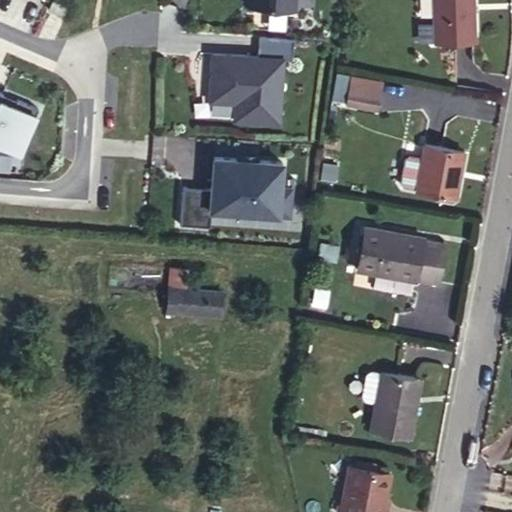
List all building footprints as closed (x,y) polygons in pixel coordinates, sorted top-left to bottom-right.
[(247,0),(247,13),(299,16),(299,0),(247,0)] [(432,0),(434,42),(474,41),(472,0),(432,0)] [(233,108),(232,125),(284,128),(288,41),(258,39),(257,56),(210,53),(207,107),(233,108)] [(388,96),(357,91),(354,106),(385,111),(388,96)] [(0,152),(21,161),(38,119),(0,103),(0,97),(2,93),(0,92),(0,152)] [(424,144),(416,190),(455,197),(464,151),(424,144)] [(182,218),(281,224),(285,155),(214,151),(212,189),(184,188),(182,218)] [(418,160),(404,159),(401,179),(416,181),(418,160)] [(422,237),(364,226),(356,269),(414,280),(415,277),(438,282),(445,243),(422,239),(422,237)] [(187,268),(170,267),(167,310),(220,314),(222,291),(186,288),(187,268)] [(409,436),(419,378),(381,371),(370,429),(409,436)] [(386,511),(388,505),(384,504),(386,496),(390,472),(348,464),(339,511),(386,511)]
